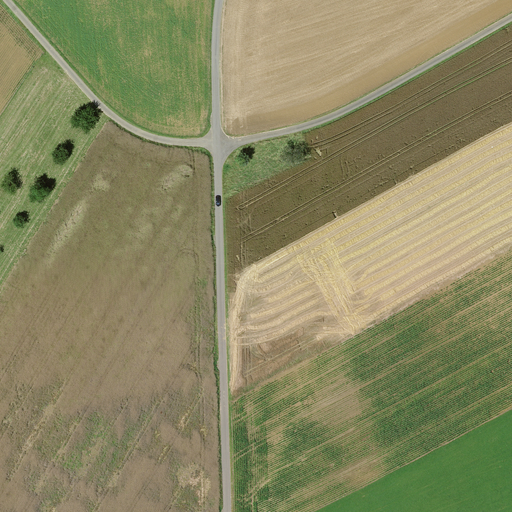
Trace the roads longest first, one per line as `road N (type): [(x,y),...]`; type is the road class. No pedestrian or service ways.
road 1 (unclassified): [(225,511),(215,142)]
road 2 (unclassified): [(215,142),(310,124),(511,16)]
road 3 (unclassified): [(5,0),(111,116),(155,138),(215,142)]
road 4 (unclassified): [(215,142),(218,0)]
